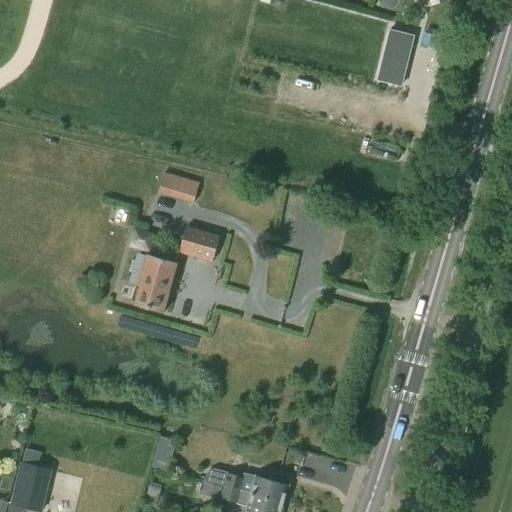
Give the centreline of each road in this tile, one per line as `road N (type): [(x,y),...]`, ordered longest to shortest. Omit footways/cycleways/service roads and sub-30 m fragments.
road 1 (primary): [(365,511),(511,8)]
road 2 (unclassified): [(422,511),(511,198)]
